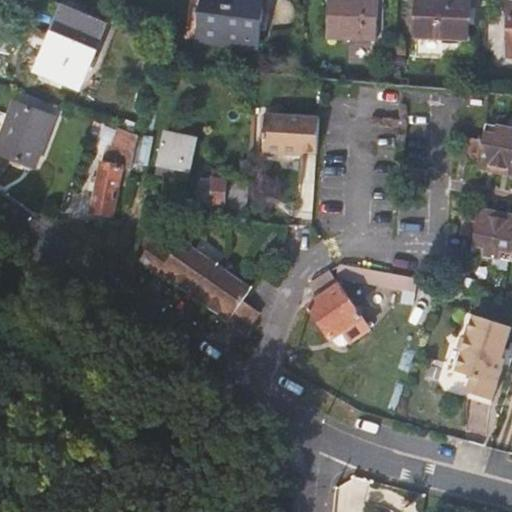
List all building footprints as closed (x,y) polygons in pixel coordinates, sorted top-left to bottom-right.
[(212,42),(213,0),(205,0),(201,41),(212,42)] [(265,0),(213,0),(212,42),(261,47),(265,0)] [(378,36),(379,0),(330,0),(329,35),(378,36)] [(470,40),(471,1),(448,0),(420,0),(418,59),(445,60),(446,39),(470,40)] [(79,85),(105,22),(65,6),(40,69),(79,85)] [(0,152),(34,166),(54,116),(15,101),(0,139),(0,152)] [(303,153),(317,153),(319,117),(268,115),(267,152),(303,154),(303,153)] [(488,120),(486,127),(495,129),(497,122),(488,120)] [(511,125),(497,122),(495,129),(486,127),(484,138),(475,136),(471,152),(484,155),(482,163),(511,169),(511,125)] [(114,147),(135,155),(139,136),(121,129),(114,147)] [(190,174),(194,134),(163,130),(157,170),(190,174)] [(114,215),(122,167),(104,164),(94,212),(114,215)] [(202,174),(201,198),(227,198),(227,174),(202,174)] [(247,198),(227,198),(227,214),(246,216),(247,198)] [(486,247),(485,254),(501,258),(502,251),(511,252),(511,210),(483,204),(481,217),(467,213),(463,233),(476,236),(475,245),(486,247)] [(183,238),(180,243),(191,251),(194,246),(183,238)] [(234,275),(228,269),(225,273),(216,267),(209,261),(212,258),(203,252),(194,246),(191,251),(180,243),(174,253),(154,239),(141,260),(178,286),(194,297),(210,308),(232,324),(231,327),(245,337),(262,311),(244,298),(247,295),(237,289),(243,280),(234,275)] [(473,252),(485,254),(486,247),(475,245),(473,252)] [(510,260),(511,257),(511,253),(511,252),(502,251),(501,258),(510,260)] [(228,269),(212,258),(209,261),(216,267),(225,273),(228,269)] [(343,275),(362,277),(363,268),(344,265),(343,275)] [(418,287),(419,280),(363,268),(362,277),(418,287)] [(369,330),(333,271),(312,284),(311,284),(320,298),(310,304),(331,339),(333,338),(338,347),(342,347),(350,342),(369,330)] [(252,287),(243,280),(237,289),(247,295),(252,287)] [(511,326),(474,315),(468,334),(462,337),(459,347),(462,353),(456,372),(473,377),(468,392),(492,400),(504,358),(496,356),(500,344),(506,341),(511,326)]
